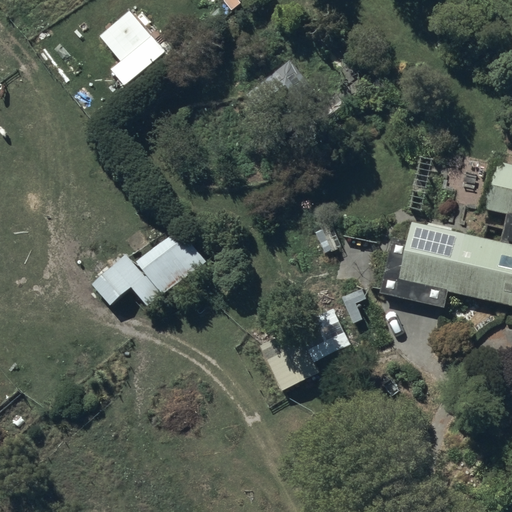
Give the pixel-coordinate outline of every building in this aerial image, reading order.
[(315,88),(290,60),(252,94),(276,121),(315,88)] [(332,150),(319,129),(293,144),(306,166),(332,150)] [(435,159),(422,156),(410,207),(424,210),(435,159)] [(501,241),(413,221),(409,238),(394,234),(381,292),(443,306),(447,289),(511,304),(511,163),(496,160),(485,208),(508,213),(501,241)] [(182,227),(138,261),(163,292),(207,259),(182,227)] [(127,254),(93,283),(111,305),(133,287),(141,296),(154,286),(127,254)] [(302,333),(263,352),(282,391),(321,372),(302,333)] [(341,411),(327,418),(340,447),(355,439),(341,411)]
